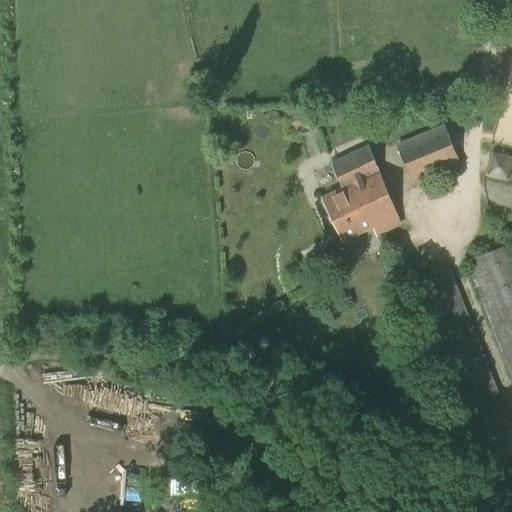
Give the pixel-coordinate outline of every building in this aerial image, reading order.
[(398,152),(407,174),(453,156),(444,135),(398,152)] [(321,197),(335,230),(357,221),(354,214),(361,211),(357,201),(364,198),(358,185),(379,176),(367,148),(331,164),(342,189),(321,197)] [(511,167),(511,156),(490,151),(484,176),(509,182),(511,167)] [(453,156),(407,174),(414,189),(459,172),(453,156)] [(357,221),(335,230),(341,241),(373,227),(376,235),(401,224),(379,176),(358,185),(364,198),(357,201),(361,211),(354,214),(357,221)] [(511,242),(465,261),(511,383),(511,242)] [(306,257),(311,275),(331,269),(326,251),(306,257)] [(449,267),(396,288),(459,449),(511,427),(449,267)] [(171,424),(170,377),(102,378),(101,372),(65,372),(65,391),(77,391),(77,385),(69,385),(69,377),(92,377),(92,385),(116,385),(116,424),(171,424)]
